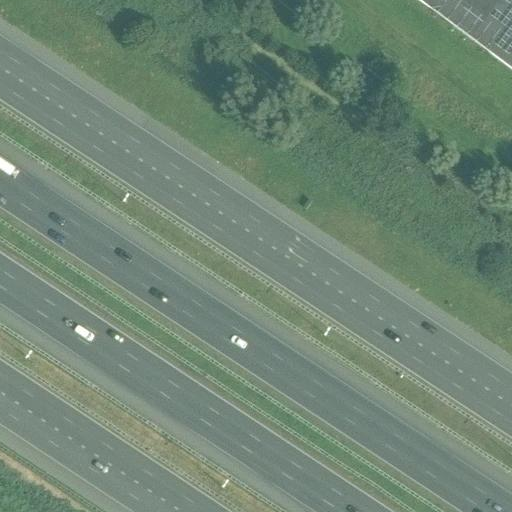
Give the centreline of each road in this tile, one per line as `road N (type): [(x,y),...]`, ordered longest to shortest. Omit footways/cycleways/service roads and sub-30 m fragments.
road 1 (motorway): [(511,424),(0,86)]
road 2 (motorway): [(500,511),(0,181)]
road 3 (motorway): [(0,279),(352,511)]
road 4 (motorway): [(0,375),(205,511)]
